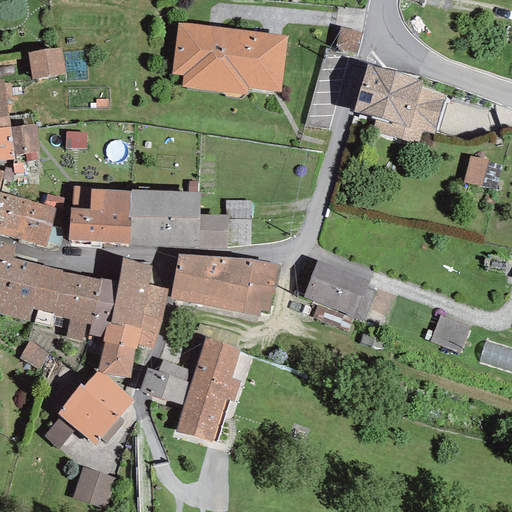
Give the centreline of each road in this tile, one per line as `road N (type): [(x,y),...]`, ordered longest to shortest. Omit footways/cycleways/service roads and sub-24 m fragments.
road 1 (residential): [(173,260),(291,264),(373,39)]
road 2 (residential): [(173,260),(168,320),(139,383),(140,421)]
road 3 (residential): [(23,251),(173,260)]
road 4 (residential): [(373,39),(511,98)]
